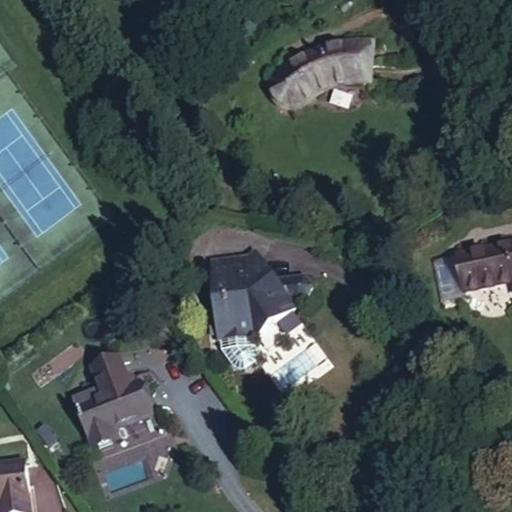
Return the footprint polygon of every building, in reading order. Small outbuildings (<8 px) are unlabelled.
[(349,87),(377,82),(372,48),(345,51),(321,57),(305,66),(285,81),(277,93),(277,101),(281,107),(287,112),(294,114),(300,111),(311,103),(330,93),(349,87)] [(247,262),(213,264),(214,344),(253,341),(297,319),(286,300),(277,284),(259,254),(247,262)] [(511,258),(470,268),(478,306),(511,299),(511,258)] [(277,284),(286,300),(294,299),(295,304),(307,304),(313,293),(307,283),(277,284)] [(145,385),(85,408),(101,448),(121,442),(117,432),(158,414),(145,385)] [(41,511),(33,462),(0,466),(0,507),(10,506),(10,511),(41,511)]
